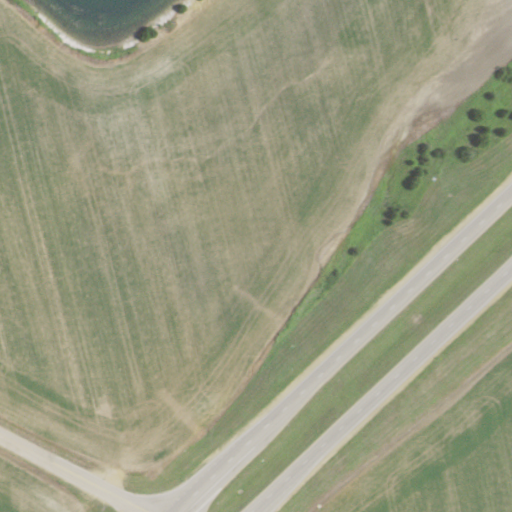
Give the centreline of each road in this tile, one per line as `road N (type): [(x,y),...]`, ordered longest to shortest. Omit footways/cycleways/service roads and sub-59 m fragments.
road 1 (trunk): [(511,184),(169,511)]
road 2 (trunk): [(246,511),(511,258)]
road 3 (residential): [(149,511),(0,443)]
